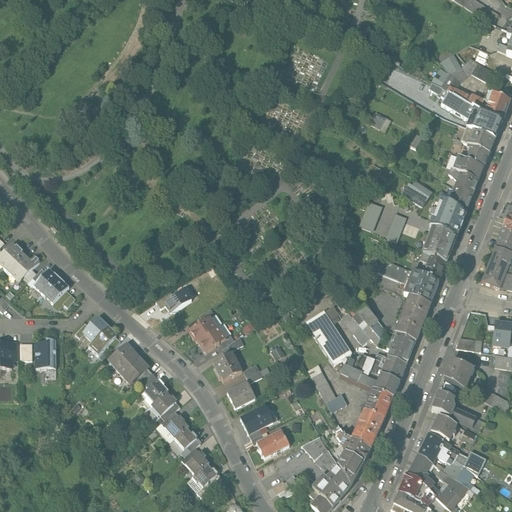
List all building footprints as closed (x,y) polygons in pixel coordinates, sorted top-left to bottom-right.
[(498,16),(472,0),(450,0),(492,26),(498,16)] [(506,49),(496,44),(498,39),(495,38),(491,49),(506,56),(508,50),(506,49)] [(446,75),(459,69),(453,56),(440,62),(446,75)] [(491,73),(470,61),(461,70),(449,77),(459,86),(471,75),(485,84),(491,73)] [(431,83),(441,87),(446,73),(436,69),(431,83)] [(464,96),(455,92),(454,92),(450,90),(448,95),(452,97),(453,97),(468,106),(471,98),(471,97),(465,94),(464,96)] [(453,97),(452,97),(448,95),(446,94),(444,98),(450,102),(445,114),(442,121),(459,127),(468,106),(453,97)] [(510,102),(492,95),(492,96),(487,95),(484,103),(471,98),(468,106),(484,116),(484,117),(489,119),(501,124),(510,102)] [(374,115),(369,126),(378,130),(384,120),(374,115)] [(501,124),(489,119),(485,130),(497,135),(501,124)] [(494,141),(466,130),(461,144),(463,145),(468,147),(489,156),(494,141)] [(417,137),(411,149),(416,152),(422,140),(417,137)] [(489,156),(468,147),(467,150),(470,152),(465,163),(483,170),(489,156)] [(465,163),(464,163),(457,159),(452,173),(459,177),(478,184),(483,170),(465,163)] [(472,198),(478,184),(459,177),(452,173),(449,178),(458,182),(454,191),(472,198)] [(404,187),(399,199),(428,211),(433,199),(404,187)] [(472,198),(454,191),(448,205),(465,216),(472,198)] [(444,202),(438,199),(430,213),(442,220),(448,205),(444,202)] [(448,205),(442,220),(436,232),(456,240),(465,216),(448,205)] [(511,223),(506,221),(501,234),(511,238),(511,223)] [(436,232),(432,231),(422,256),(430,260),(445,266),(456,240),(436,232)] [(511,238),(501,234),(496,248),(511,254),(511,238)] [(3,258),(0,261),(0,269),(2,272),(7,277),(24,259),(21,257),(22,255),(16,249),(15,251),(12,248),(3,258)] [(511,258),(511,256),(495,250),(481,284),(496,291),(498,291),(511,258)] [(393,267),(370,258),(366,268),(389,277),(393,267)] [(511,258),(498,291),(511,292),(511,258)] [(24,259),(7,277),(13,282),(13,281),(16,285),(21,279),(24,282),(32,274),(39,266),(38,264),(39,264),(35,261),(35,262),(33,260),(30,265),(24,259)] [(445,266),(430,260),(423,279),(438,285),(445,266)] [(36,278),(32,282),(36,286),(46,276),(42,272),(36,278)] [(36,286),(33,290),(33,291),(34,290),(43,299),(59,281),(54,277),(53,277),(49,274),(49,273),(36,286)] [(32,274),(24,282),(29,286),(32,282),(36,278),(32,274)] [(423,279),(412,274),(404,297),(409,299),(429,307),(438,285),(423,279)] [(59,281),(43,299),(52,308),(53,309),(69,291),(68,290),(68,291),(64,287),(64,286),(59,281)] [(174,300),(164,306),(165,308),(171,317),(191,303),(184,293),(174,300)] [(164,306),(174,300),(171,295),(156,305),(160,312),(165,308),(164,306)] [(365,308),(355,297),(350,301),(360,312),(365,308)] [(71,298),(63,307),(67,311),(75,302),(71,298)] [(409,299),(395,336),(397,337),(415,344),(429,307),(409,299)] [(356,315),(347,304),(346,305),(343,302),(339,306),(352,319),(356,315)] [(215,319),(210,312),(199,319),(202,324),(208,320),(210,323),(215,319)] [(351,355),(323,314),(305,326),(333,368),(342,362),(345,366),(339,378),(347,382),(358,364),(358,363),(359,362),(357,361),(356,363),(348,359),(347,362),(345,359),(351,355)] [(387,325),(381,318),(376,322),(382,329),(387,325)] [(202,324),(188,333),(196,345),(197,344),(216,332),(210,323),(208,320),(202,324)] [(89,331),(83,337),(92,346),(107,330),(98,321),(89,331)] [(511,326),(495,324),(493,347),(501,348),(502,345),(509,346),(511,326)] [(85,327),(74,338),(79,342),(83,337),(89,331),(85,327)] [(360,329),(352,336),(362,348),(370,341),(360,329)] [(108,330),(88,351),(98,359),(116,341),(116,340),(111,336),(112,335),(108,330)] [(216,332),(197,344),(205,356),(219,346),(225,342),(223,340),(217,331),(216,332)] [(384,331),(377,348),(383,351),(388,338),(390,339),(392,335),(384,331)] [(228,336),(223,340),(225,342),(219,346),(223,352),(234,344),(228,336)] [(415,344),(397,337),(390,354),(408,362),(415,344)] [(480,354),(482,342),(458,337),(455,349),(480,354)] [(116,341),(107,349),(112,354),(120,345),(116,341)] [(46,344),(46,347),(35,347),(35,373),(55,373),(55,344),(46,344)] [(11,365),(11,348),(0,348),(0,372),(12,373),(12,365),(11,365)] [(32,365),(32,348),(20,348),(20,365),(32,365)] [(275,361),(283,356),(278,348),(270,352),(275,361)] [(134,356),(127,349),(112,362),(117,369),(116,371),(130,387),(138,380),(147,372),(137,361),(133,356),(134,356)] [(408,362),(390,354),(387,360),(406,367),(408,362)] [(231,356),(214,365),(216,369),(214,370),(219,380),(221,379),(223,383),(240,375),(231,356)] [(493,368),(511,369),(511,356),(494,356),(493,368)] [(367,360),(362,357),(359,362),(358,363),(358,364),(361,367),(358,374),(361,375),(363,370),(367,360)] [(374,362),(367,360),(363,370),(370,373),(374,362)] [(406,367),(387,360),(380,377),(399,385),(406,367)] [(470,368),(451,361),(444,380),(464,391),(469,380),(466,379),(470,368)] [(358,364),(347,382),(357,386),(361,375),(358,374),(361,367),(358,364)] [(242,372),(247,385),(261,379),(256,367),(242,372)] [(327,384),(318,367),(308,373),(317,390),(327,384)] [(378,384),(367,380),(370,373),(363,370),(361,375),(357,386),(372,392),(374,393),(378,384)] [(147,372),(138,380),(143,386),(143,385),(152,376),(148,372),(147,372)] [(152,376),(143,385),(149,392),(159,384),(152,376)] [(399,385),(380,377),(378,384),(374,393),(392,400),(399,385)] [(149,392),(145,396),(154,406),(166,395),(168,394),(159,384),(149,392)] [(327,384),(317,390),(325,406),(336,400),(327,384)] [(246,386),(227,396),(235,411),(253,402),(249,394),(250,393),(246,386)] [(509,403),(481,387),(475,398),(508,415),(509,403)] [(374,393),(372,392),(363,414),(364,414),(384,422),(392,400),(374,393)] [(454,402),(438,394),(432,412),(440,415),(450,420),(454,411),(452,405),(454,402)] [(180,410),(166,395),(154,406),(151,409),(164,424),(175,415),(180,410)] [(336,400),(325,406),(331,415),(346,407),(341,397),(336,400)] [(265,409),(240,422),(248,437),(259,432),(273,425),(265,409)] [(475,420),(454,411),(450,420),(471,429),(475,420)] [(384,422),(364,414),(361,421),(381,429),(384,422)] [(188,430),(175,415),(164,424),(161,428),(174,443),(186,432),(188,430)] [(456,426),(438,418),(430,434),(448,443),(456,426)] [(485,424),(475,420),(471,429),(480,433),(483,426),(484,427),(485,424)] [(381,429),(361,421),(351,443),(352,444),(370,453),(381,429)] [(475,436),(460,429),(458,433),(473,440),(475,436)] [(200,447),(186,432),(174,443),(183,453),(186,451),(190,455),(195,451),(200,447)] [(259,432),(249,437),(251,442),(262,437),(259,432)] [(344,440),(340,432),(333,436),(339,445),(346,449),(349,449),(352,444),(351,443),(344,440)] [(264,442),(256,446),(257,447),(264,462),(289,449),(285,441),(284,442),(281,434),(264,442)] [(262,437),(251,442),(255,448),(257,447),(256,446),(264,442),(262,437)] [(436,441),(429,437),(422,450),(418,457),(430,465),(435,458),(438,454),(431,450),(436,441)] [(320,439),(313,443),(322,457),(327,452),(320,439)] [(451,450),(436,441),(431,450),(438,454),(445,459),(451,450)] [(313,443),(301,449),(314,464),(322,457),(313,443)] [(370,453),(352,444),(349,449),(345,457),(363,466),(370,453)] [(468,459),(451,450),(445,459),(451,463),(463,469),(468,459)] [(209,466),(195,451),(190,455),(181,464),(195,479),(207,468),(209,466)] [(470,454),(468,459),(463,469),(473,476),(477,479),(485,461),(470,454)] [(345,457),(344,456),(337,469),(338,470),(350,489),(363,466),(345,457)] [(430,465),(418,457),(407,477),(419,484),(429,493),(433,487),(426,481),(428,477),(425,474),(431,466),(430,465)] [(463,469),(451,463),(449,467),(447,465),(442,474),(444,476),(449,478),(456,482),(467,490),(471,485),(468,483),(473,476),(463,469)] [(221,482),(207,468),(195,479),(188,485),(201,500),(221,482)] [(338,470),(316,495),(320,499),(332,510),(343,497),(350,489),(338,470)] [(442,474),(440,472),(436,478),(444,484),(449,478),(444,476),(442,474)] [(419,484),(407,477),(406,478),(404,482),(404,484),(399,495),(410,500),(417,504),(426,508),(430,504),(435,498),(429,493),(419,484)] [(293,478),(284,486),(288,490),(297,483),(293,478)] [(449,478),(444,484),(446,486),(440,493),(433,487),(429,493),(435,498),(449,511),(452,508),(467,490),(456,482),(449,478)] [(283,484),(272,489),(277,497),(279,496),(287,492),(284,486),(283,484)] [(287,492),(279,496),(282,502),(294,496),(291,490),(287,492)] [(410,500),(399,495),(394,504),(405,510),(408,511),(412,511),(417,504),(410,500)] [(330,511),(332,510),(320,499),(310,509),(313,511),(330,511)]
